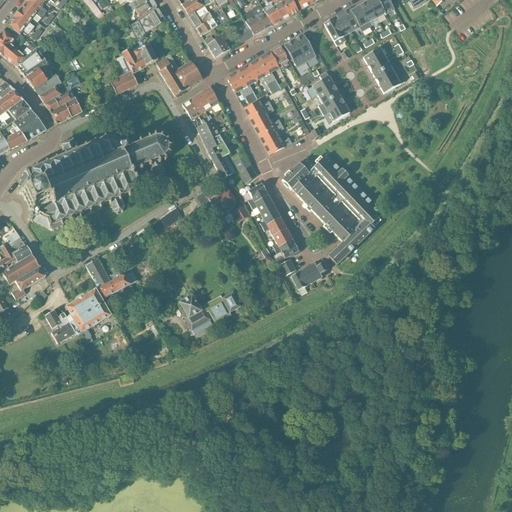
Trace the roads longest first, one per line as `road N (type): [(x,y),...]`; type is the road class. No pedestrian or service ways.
road 1 (residential): [(0,204),(53,275),(214,180),(154,81),(53,131)]
road 2 (residential): [(270,181),(310,259),(330,241),(278,186)]
road 3 (residential): [(214,74),(343,0)]
road 4 (residential): [(270,181),(214,74)]
